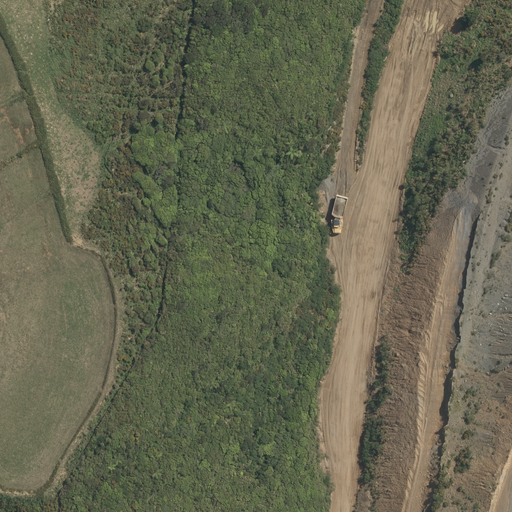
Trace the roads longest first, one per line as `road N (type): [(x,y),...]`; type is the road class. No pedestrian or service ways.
road 1 (track): [(375,0),(357,71),(347,170),(357,295),(348,511)]
road 2 (track): [(443,0),(416,49),(376,275),(354,329)]
